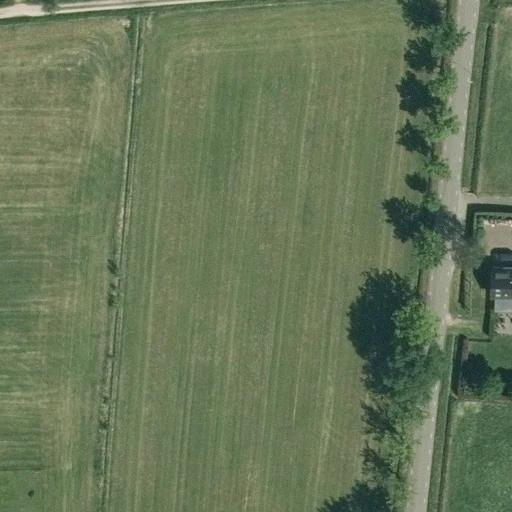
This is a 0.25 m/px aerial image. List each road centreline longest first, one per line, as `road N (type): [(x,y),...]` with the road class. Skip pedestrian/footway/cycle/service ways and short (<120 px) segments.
road 1 (unclassified): [(415,511),(467,0)]
road 2 (track): [(0,13),(169,0)]
